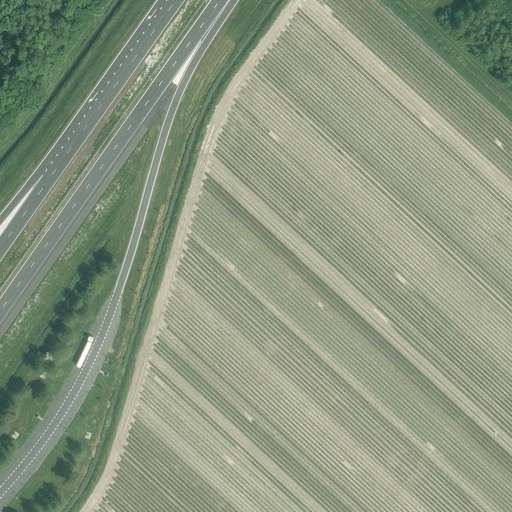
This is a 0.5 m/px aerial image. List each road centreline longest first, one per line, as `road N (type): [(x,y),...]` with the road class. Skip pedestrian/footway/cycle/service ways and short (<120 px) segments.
road 1 (motorway): [(0,311),(220,0)]
road 2 (motorway): [(143,207),(194,59),(233,0)]
road 3 (motorway): [(176,0),(47,180)]
